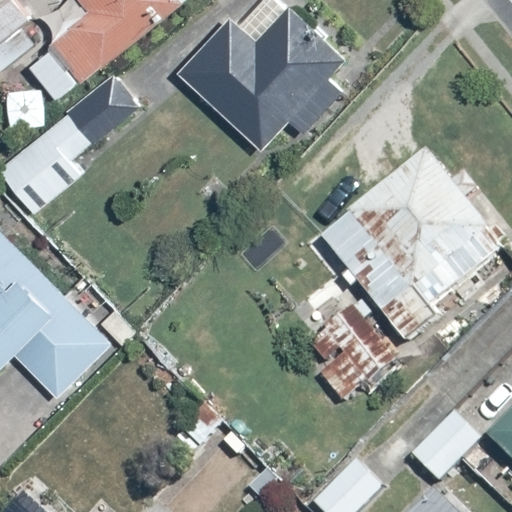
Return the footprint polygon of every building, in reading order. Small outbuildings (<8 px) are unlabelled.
[(24,0),(0,0),(0,72),(0,73),(37,40),(29,30),(25,26),(37,15),(24,0)] [(59,0),(40,17),(59,39),(31,64),(49,85),(14,84),(12,123),(51,125),(52,88),(59,97),(85,76),(91,83),(191,0),(59,0)] [(310,135),(354,86),(338,71),(354,53),(295,0),(264,0),(246,21),(236,12),(184,70),(271,147),(295,121),(310,135)] [(146,102),(118,70),(5,165),(42,210),(88,171),(78,159),(146,102)] [(344,396),(410,340),(447,309),(441,302),(511,241),(511,236),(435,146),(324,240),(345,264),(279,320),(344,396)] [(0,373),(8,382),(30,360),(66,395),(108,353),(115,360),(143,332),(117,306),(102,321),(0,219),(0,373)] [(486,433),(460,407),(416,452),(443,478),(486,433)] [(511,415),(495,433),(511,450),(511,415)] [(360,511),(392,481),(364,452),(318,498),(331,511),(360,511)] [(465,511),(440,486),(413,511),(465,511)]
